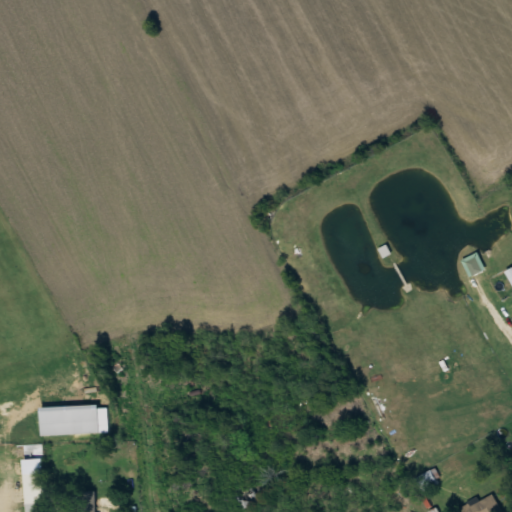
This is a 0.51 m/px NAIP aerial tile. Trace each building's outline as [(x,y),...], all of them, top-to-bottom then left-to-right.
[(470,277),(486,269),(478,252),(462,260),(470,277)] [(441,481),(434,469),(415,479),(422,491),(441,481)] [(46,511),(46,473),(27,474),(28,511),(46,511)] [(99,511),(100,492),(74,492),(73,511),(99,511)] [(458,511),(504,511),(496,494),(458,511)]
